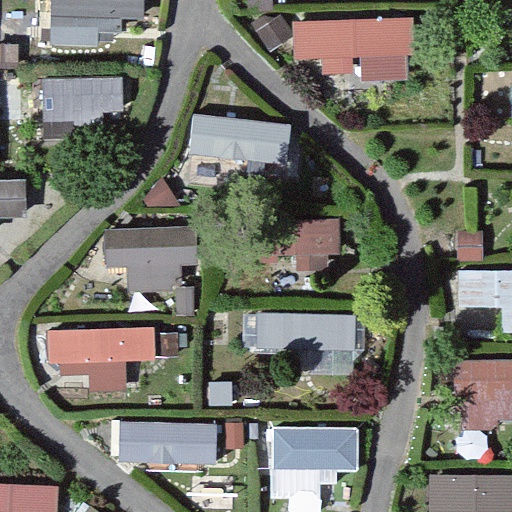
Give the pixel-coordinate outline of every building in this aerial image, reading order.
[(155,11),(155,0),(62,0),(62,38),(108,38),(108,11),(155,11)] [(299,10),(301,68),(422,65),(421,8),(299,10)] [(135,113),(134,68),(52,68),(52,114),(135,113)] [(33,170),(0,170),(0,207),(33,207),(33,170)] [(302,248),(348,250),(350,212),(303,210),(302,248)] [(143,258),(143,276),(205,277),(205,219),(112,218),(112,257),(143,258)] [(511,260),(466,262),(467,296),(511,295),(511,260)] [(255,305),(256,342),(310,341),(310,367),(366,367),(365,304),(255,305)] [(101,386),(136,385),(134,352),(168,351),(167,318),(57,322),(58,361),(100,359),(101,386)] [(511,418),(511,352),(468,353),(469,419),(511,418)] [(126,460),(230,455),(227,412),(124,417),(126,460)] [(367,493),(367,418),(279,417),(278,492),(367,493)] [(511,511),(511,467),(438,467),(438,505),(495,505),(495,511),(511,511)] [(0,475),(0,511),(68,511),(70,478),(0,475)]
